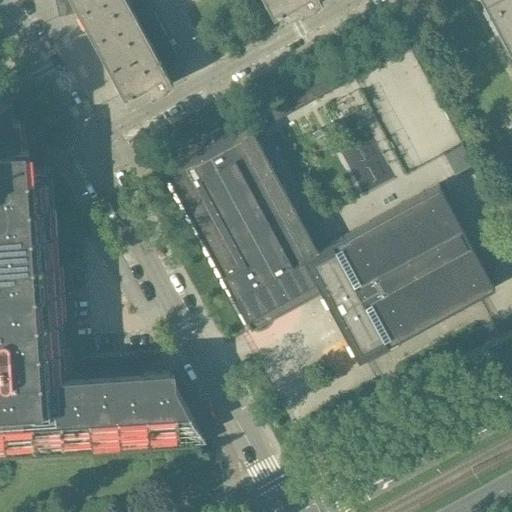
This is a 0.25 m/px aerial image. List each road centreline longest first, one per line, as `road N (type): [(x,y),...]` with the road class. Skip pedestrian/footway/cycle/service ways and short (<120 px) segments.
road 1 (residential): [(83,147),(354,0)]
road 2 (residential): [(83,147),(220,396)]
road 3 (secondary): [(511,402),(305,511)]
road 4 (residential): [(4,0),(83,147)]
road 5 (residential): [(284,511),(220,396)]
